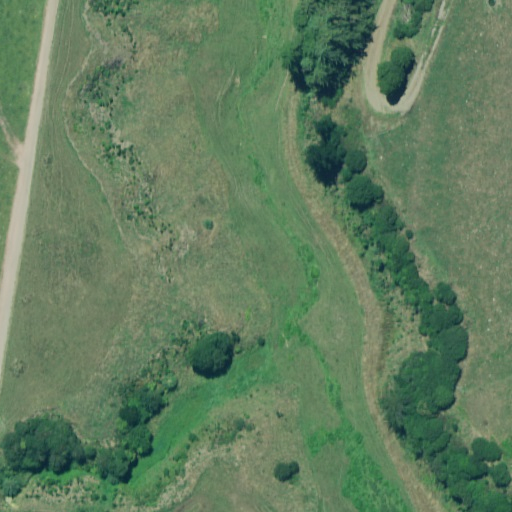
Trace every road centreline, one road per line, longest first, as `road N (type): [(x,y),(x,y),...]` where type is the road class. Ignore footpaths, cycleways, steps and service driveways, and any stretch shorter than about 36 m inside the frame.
road 1 (track): [(0,350),(58,0)]
road 2 (track): [(454,0),(405,100),(377,113),(368,72),(391,0)]
